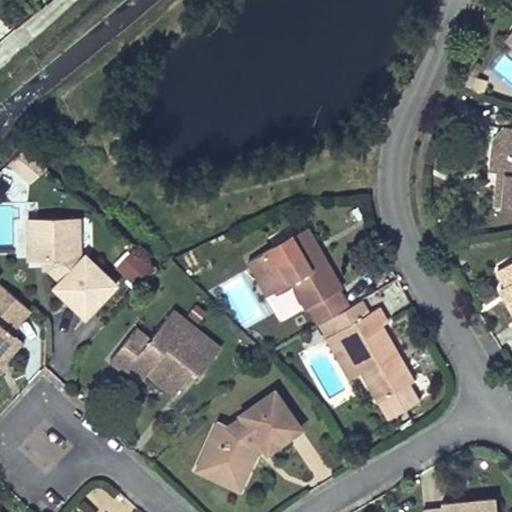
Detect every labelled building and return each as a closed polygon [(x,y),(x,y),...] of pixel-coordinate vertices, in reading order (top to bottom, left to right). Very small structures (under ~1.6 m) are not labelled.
[(493,184),(491,206),(511,209),(511,129),(502,128),(500,142),(490,141),(487,172),(495,173),(502,174),(501,184),(493,184)] [(38,163),(23,149),(10,162),(23,176),(38,163)] [(38,163),(23,176),(29,182),(44,168),(38,163)] [(502,174),(495,173),(493,184),(501,184),(502,174)] [(36,258),(35,218),(26,218),(26,258),(36,258)] [(80,257),(77,255),(77,218),(35,218),(36,258),(45,258),(45,268),(57,280),(51,287),(82,317),(114,284),(83,255),(80,257)] [(312,253),(299,230),(283,239),(296,263),(312,253)] [(283,239),(239,264),(259,297),(283,283),(299,310),(301,309),(331,292),(333,290),(312,253),(296,263),(283,239)] [(115,261),(131,284),(156,267),(139,244),(115,261)] [(511,261),(495,271),(501,285),(510,303),(505,305),(511,317),(511,324),(510,325),(511,330),(511,261)] [(510,303),(501,285),(496,288),(505,305),(510,303)] [(301,309),(312,327),(322,321),(342,310),(331,292),(301,309)] [(0,353),(14,338),(13,337),(33,315),(7,293),(0,301),(0,353)] [(322,321),(330,334),(381,425),(413,406),(402,387),(388,361),(393,358),(377,328),(381,326),(373,310),(358,318),(350,305),(342,310),(322,321)] [(144,339),(130,328),(104,358),(119,372),(125,366),(136,350),(150,361),(144,368),(171,391),(184,375),(179,370),(185,364),(190,368),(195,373),(215,349),(167,310),(144,339)] [(0,368),(21,345),(14,338),(0,353),(0,368)] [(150,361),(136,350),(125,366),(137,376),(144,368),(150,361)] [(408,384),(393,358),(388,361),(402,387),(408,384)] [(179,370),(184,375),(190,368),(185,364),(179,370)] [(214,420),(193,468),(231,484),(239,463),(247,467),(254,450),(253,446),(259,444),(262,448),(298,427),(272,389),(236,411),(237,413),(223,423),(214,420)] [(239,463),(231,484),(239,487),(247,467),(239,463)] [(490,511),(489,497),(435,502),(435,508),(419,510),(418,511),(490,511)]
